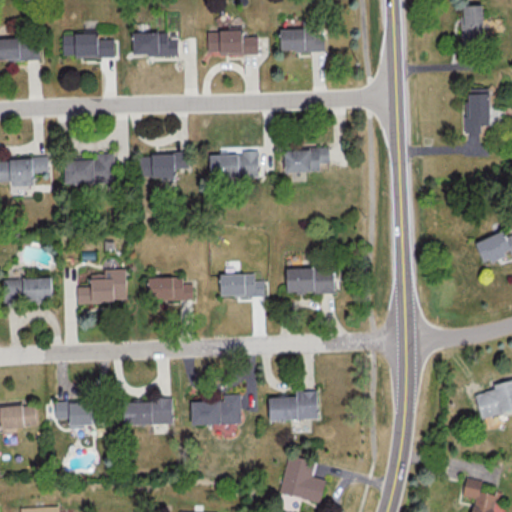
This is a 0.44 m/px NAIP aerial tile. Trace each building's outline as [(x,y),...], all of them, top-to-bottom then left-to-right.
[(482,4),(461,4),(461,40),(482,39),(482,4)] [(279,28),(280,50),(323,49),(323,27),(279,28)] [(207,54),(257,52),(256,35),(242,36),(241,29),(207,30),(207,54)] [(61,32),(62,57),(114,55),(114,37),(97,38),(97,31),(61,32)] [(167,31),(132,32),(132,55),(177,54),(177,38),(167,39),(167,31)] [(0,59),(39,58),(38,36),(0,37),(0,59)] [(465,131),(480,132),(481,124),(488,124),(489,87),(466,86),(465,131)] [(283,171),(318,170),(318,163),(328,163),(327,147),(283,148),(283,171)] [(209,154),(209,176),(258,175),(257,149),(240,149),(240,153),(209,154)] [(186,151),(151,152),(152,176),(175,175),(175,167),(187,167),(186,151)] [(64,183),(114,182),(114,152),(96,152),(96,157),(64,158),(64,183)] [(33,184),(33,172),(48,173),(48,156),(10,155),(9,184),(33,184)] [(511,254),(511,232),(505,235),(503,229),(474,242),(483,263),(510,251),(511,254)] [(286,292),(333,290),(333,266),(285,267),(286,292)] [(76,302),(126,300),(125,267),(103,268),(103,272),(89,273),(90,285),(76,285),(76,302)] [(219,273),(219,295),(264,294),(264,279),(253,280),(253,272),(219,273)] [(50,276),(2,277),(3,304),(21,303),(21,301),(51,300),(50,276)] [(182,276),(147,276),(148,298),(192,297),(192,283),(182,283),(182,276)] [(295,395),(267,396),(268,419),(317,418),(316,389),(295,390),(295,395)] [(240,422),(240,393),(222,393),(222,399),(190,400),(190,423),(240,422)] [(123,399),(124,423),(171,422),(171,399),(123,399)] [(69,417),(69,424),(95,423),(95,400),(54,401),(55,417),(69,417)] [(0,423),(1,424),(1,428),(36,426),(34,402),(0,404),(0,423)] [(319,501),(325,478),(311,475),(314,460),(287,454),(278,492),(319,501)] [(462,495),(474,497),(472,509),(487,511),(497,511),(501,493),(480,489),(482,479),(465,477),(462,495)]
